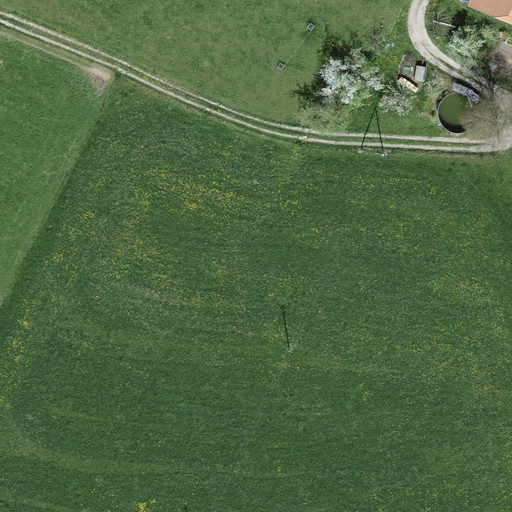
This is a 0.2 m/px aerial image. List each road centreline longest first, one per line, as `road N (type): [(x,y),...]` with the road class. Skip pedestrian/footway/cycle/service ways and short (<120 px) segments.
road 1 (track): [(511,133),(502,144),(410,146),(277,132),(0,19)]
road 2 (track): [(511,108),(422,44),(415,16),(422,0)]
